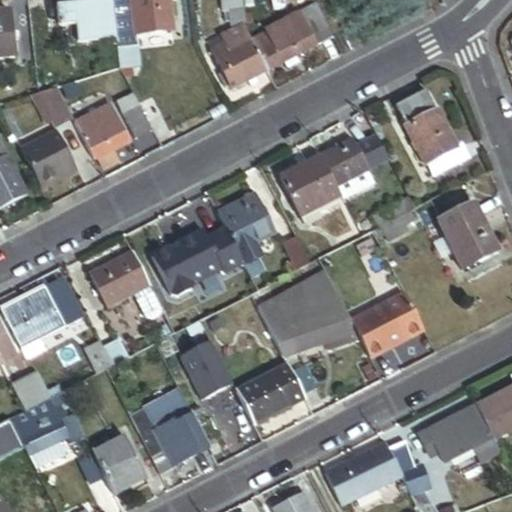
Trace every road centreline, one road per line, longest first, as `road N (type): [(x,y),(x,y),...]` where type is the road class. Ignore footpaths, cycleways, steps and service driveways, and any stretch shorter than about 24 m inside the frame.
road 1 (tertiary): [(0,265),(459,27)]
road 2 (residential): [(511,341),(178,511)]
road 3 (residential): [(511,161),(459,27)]
